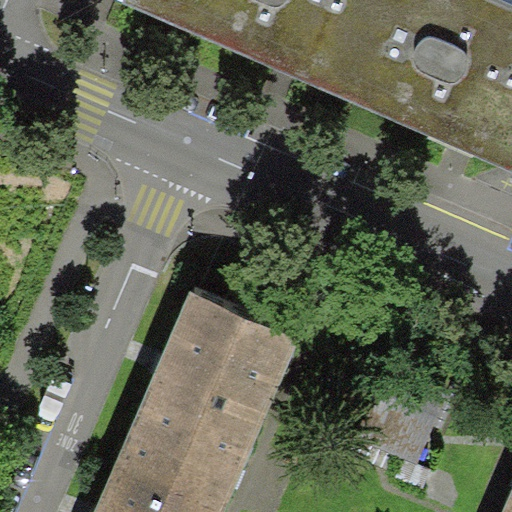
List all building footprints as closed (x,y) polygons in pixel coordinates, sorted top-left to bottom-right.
[(150,0),(178,12),(295,62),(322,0),(150,0)] [(471,138),(511,42),(511,0),(322,0),(295,62),(364,92),(471,138)] [(511,155),(511,42),(471,138),(511,155)] [(292,325),(195,283),(152,381),(128,438),(225,480),(228,474),(215,468),(233,427),(246,432),(270,374),(258,369),(276,327),(288,333),(292,325)] [(385,365),(357,429),(398,446),(407,425),(427,433),(445,391),(396,370),(385,365)] [(196,511),(210,481),(222,486),(225,480),(128,438),(95,511),(196,511)] [(511,511),(511,490),(502,511),(511,511)]
